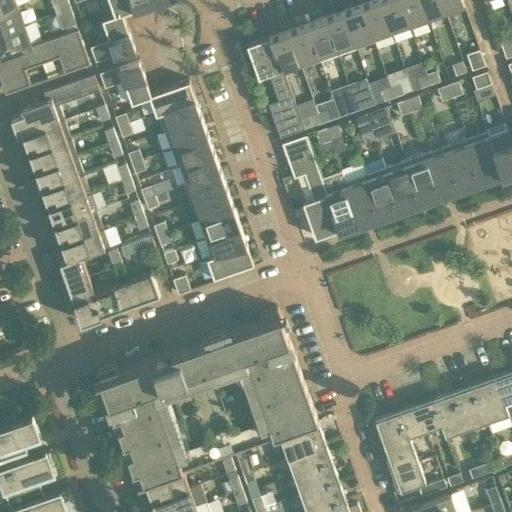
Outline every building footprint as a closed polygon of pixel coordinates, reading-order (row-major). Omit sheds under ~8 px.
[(15,0),(0,0),(0,8),(16,3),(15,0)] [(67,0),(51,0),(56,12),(70,7),(67,0)] [(109,0),(111,4),(113,11),(114,13),(122,10),(122,11),(122,10),(133,6),(130,0),(109,0)] [(362,0),(360,1),(373,39),(391,32),(379,0),(362,0)] [(379,0),(391,32),(409,26),(400,0),(379,0)] [(400,0),(409,26),(427,20),(420,0),(400,0)] [(444,9),(440,0),(420,0),(427,20),(429,19),(427,15),(444,9)] [(462,0),(440,0),(444,9),(463,2),(462,0)] [(342,7),(355,45),(373,39),(360,1),(342,7)] [(16,3),(0,8),(0,31),(23,23),(16,3)] [(62,27),(75,22),(70,7),(56,12),(62,27)] [(355,45),(342,7),(323,14),(337,52),(355,45)] [(95,59),(134,45),(122,11),(122,10),(114,13),(113,11),(101,16),(109,37),(90,44),(95,59)] [(337,52),(323,14),(305,20),(319,58),(337,52)] [(287,27),(301,64),(319,58),(305,20),(287,27)] [(23,23),(0,31),(0,54),(77,26),(30,42),(23,23)] [(89,60),(77,26),(0,54),(0,77),(2,84),(4,90),(30,82),(24,66),(58,54),(64,69),(89,60)] [(301,64),(287,27),(269,33),(281,67),(282,66),(299,60),(300,65),(301,64)] [(282,66),(281,67),(269,33),(246,41),(258,75),(268,71),(277,97),(267,100),(279,135),(304,126),(282,66)] [(511,34),(499,39),(505,55),(511,52),(511,34)] [(471,67),(484,62),(479,46),(466,51),(471,67)] [(123,78),(131,99),(149,93),(148,92),(151,91),(150,90),(138,56),(99,70),(104,85),(123,78)] [(451,62),(455,73),(465,69),(462,58),(451,62)] [(439,78),(436,68),(425,71),(429,82),(439,78)] [(476,86),(491,80),(486,68),(471,73),(476,86)] [(429,82),(425,71),(415,75),(419,85),(429,82)] [(16,134),(22,132),(59,119),(64,117),(58,101),(99,87),(93,72),(43,89),(45,97),(19,106),(21,111),(10,115),(16,134)] [(155,111),(157,110),(195,96),(188,77),(150,90),(151,91),(148,92),(149,93),(155,111)] [(462,91),(458,78),(447,82),(451,95),(462,91)] [(403,91),(400,81),(389,84),(393,95),(403,91)] [(437,85),(441,98),(451,95),(447,82),(437,85)] [(380,88),(383,98),(393,95),(389,84),(380,88)] [(376,101),(372,91),(353,97),(357,107),(376,101)] [(422,105),(417,92),(406,96),(411,109),(422,105)] [(339,114),(336,103),(333,95),(324,98),(314,102),(317,110),(320,120),(331,116),(339,114)] [(164,128),(202,115),(195,96),(157,110),(164,128)] [(396,100),(401,113),(411,109),(406,96),(396,100)] [(357,107),(353,97),(336,103),(339,114),(347,111),(357,107)] [(96,105),(101,119),(109,116),(104,102),(96,105)] [(389,117),(385,104),(365,111),(370,124),(389,117)] [(126,110),(115,114),(118,124),(129,120),(126,110)] [(307,114),(311,124),(320,120),(317,110),(307,114)] [(370,124),(365,111),(355,115),(365,141),(375,137),(370,124)] [(170,146),(208,133),(202,115),(164,128),(170,146)] [(350,132),(345,118),(325,125),(330,139),(350,132)] [(59,119),(22,132),(28,150),(66,137),(65,137),(70,135),(65,119),(60,121),(59,119)] [(511,136),(511,137),(505,119),(485,126),(485,128),(486,129),(486,128),(500,168),(511,164),(511,136)] [(122,134),(132,131),(129,120),(118,124),(122,134)] [(112,125),(104,128),(109,142),(117,139),(112,125)] [(323,152),(333,148),(330,139),(325,125),(314,129),(323,152)] [(466,135),(480,176),(500,168),(486,128),(486,129),(485,128),(466,135)] [(324,185),(321,176),(305,132),(281,141),(292,172),(293,175),(303,171),(312,195),(302,199),(314,234),(338,226),(324,185)] [(181,163),(214,151),(208,133),(170,146),(177,164),(181,163)] [(480,176),(466,135),(445,143),(459,183),(480,176)] [(66,137),(28,150),(35,168),(72,155),(77,153),(71,137),(66,139),(66,137)] [(114,155),(122,152),(117,139),(109,142),(114,155)] [(459,183),(445,143),(425,150),(439,190),(459,183)] [(138,146),(127,150),(131,161),(142,157),(138,146)] [(439,190),(425,150),(405,157),(419,197),(439,190)] [(183,182),(221,169),(214,151),(181,163),(187,179),(182,181),(183,182)] [(72,155),(35,168),(41,186),(78,174),(78,173),(83,171),(77,155),(73,157),(72,155)] [(135,170),(145,167),(142,157),(131,161),(135,170)] [(419,197),(405,157),(384,164),(398,204),(419,197)] [(125,161),(116,164),(121,178),(130,175),(125,161)] [(398,204),(384,164),(364,171),(378,212),(398,204)] [(189,201),(194,199),(227,187),(221,169),(183,182),(189,201)] [(340,169),(321,176),(324,185),(338,226),(358,219),(343,179),(340,169)] [(378,212),(364,171),(343,179),(358,219),(378,212)] [(78,174),(41,186),(48,204),(85,192),(85,191),(90,189),(84,173),(79,175),(78,174)] [(126,191),(135,188),(130,175),(121,178),(126,191)] [(151,183),(140,186),(144,197),(154,193),(151,183)] [(200,217),(234,205),(227,187),(194,199),(200,217)] [(96,208),(95,203),(99,202),(94,190),(85,193),(85,192),(48,204),(54,222),(91,210),(91,209),(96,208)] [(147,206),(158,202),(154,193),(144,197),(147,206)] [(138,198),(129,201),(134,214),(143,211),(138,198)] [(234,205),(200,217),(207,235),(240,223),(234,205)] [(91,210),(54,222),(61,240),(98,228),(97,227),(102,226),(97,210),(92,211),(91,210)] [(139,227),(147,224),(143,211),(134,214),(139,227)] [(164,219),(153,223),(157,233),(167,229),(164,219)] [(206,254),(247,241),(240,223),(207,235),(213,252),(206,254)] [(98,229),(98,228),(61,240),(67,257),(59,260),(81,254),(109,244),(103,227),(98,229)] [(160,242),(171,239),(167,229),(157,233),(160,242)] [(154,242),(151,233),(135,239),(138,248),(154,242)] [(123,253),(138,248),(135,239),(120,245),(123,253)] [(253,260),(247,241),(206,254),(213,274),(216,273),(253,260)] [(113,264),(122,261),(116,246),(110,248),(107,249),(113,264)] [(174,247),(163,251),(167,261),(178,257),(174,247)] [(94,291),(88,273),(81,254),(59,260),(72,299),(94,291)] [(159,291),(151,270),(131,277),(113,284),(120,305),(159,291)] [(172,276),(178,291),(189,287),(184,272),(172,276)] [(131,277),(94,290),(88,273),(94,291),(72,299),(80,319),(120,305),(113,284),(131,277)] [(137,481),(145,479),(181,466),(181,464),(153,384),(201,367),(243,352),(272,432),(279,430),(317,417),(277,304),(190,335),(96,368),(137,481)] [(511,395),(511,368),(493,375),(510,422),(511,422),(503,399),(511,395)] [(510,422),(493,375),(473,382),(486,417),(490,429),(510,422)] [(486,417),(473,382),(453,389),(465,425),(486,417)] [(432,396),(445,432),(465,425),(453,389),(432,396)] [(441,421),(432,396),(398,408),(407,433),(408,433),(441,421)] [(411,443),(418,459),(408,433),(407,433),(398,408),(372,418),(381,442),(384,441),(388,452),(411,443)] [(2,421),(0,421),(0,465),(44,449),(46,452),(45,448),(28,454),(22,436),(38,430),(31,411),(16,416),(15,413),(1,418),(2,421)] [(317,417),(279,430),(287,453),(325,440),(317,417)] [(325,440),(287,453),(294,472),(332,459),(325,440)] [(400,486),(424,478),(418,459),(411,443),(388,452),(400,486)] [(242,445),(234,448),(241,469),(250,466),(242,445)] [(44,449),(0,465),(0,478),(10,506),(58,488),(60,491),(58,488),(43,493),(36,476),(52,470),(46,452),(44,449)] [(511,453),(511,452),(500,455),(503,464),(511,460),(511,453)] [(222,458),(226,472),(235,469),(230,455),(222,458)] [(301,492),(338,478),(332,459),(294,472),(301,492)] [(494,467),(491,459),(479,463),(482,471),(494,467)] [(468,466),(471,475),(482,471),(479,463),(468,466)] [(188,485),(181,466),(145,479),(151,498),(188,485)] [(245,481),(253,477),(250,466),(241,469),(245,481)] [(501,485),(510,482),(505,469),(497,472),(501,485)] [(459,470),(447,474),(449,483),(461,478),(459,470)] [(228,477),(230,483),(232,490),(241,487),(236,473),(228,477)] [(443,476),(418,484),(421,493),(446,484),(443,476)] [(307,511),(345,498),(338,478),(301,492),(307,511)] [(199,481),(188,485),(151,498),(156,511),(169,511),(206,499),(199,481)] [(495,484),(485,487),(490,503),(500,499),(495,484)] [(237,502),(246,499),(241,487),(232,490),(237,502)] [(58,488),(10,506),(11,511),(58,511),(66,509),(60,491),(58,488)] [(418,500),(398,507),(399,511),(457,511),(450,491),(419,502),(418,500)] [(260,493),(251,496),(255,508),(264,505),(260,493)] [(347,504),(345,498),(307,511),(360,511),(357,501),(347,504)] [(210,511),(206,499),(169,511),(210,511)] [(493,511),(504,511),(500,499),(490,503),(493,511)]
